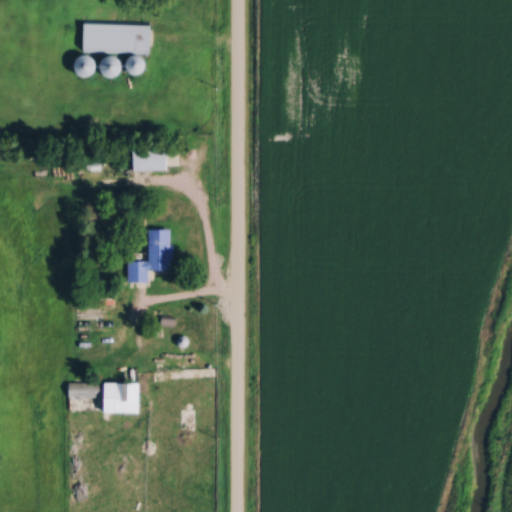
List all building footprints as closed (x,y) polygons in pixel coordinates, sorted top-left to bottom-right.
[(151,24),(83,22),(82,50),(125,52),(124,55),(103,54),(102,76),(123,77),(123,73),(145,74),(145,52),(150,53),(151,24)] [(79,55),(79,74),(94,74),(94,55),(79,55)] [(168,169),(168,146),(133,146),(133,169),(168,169)] [(172,227),(149,227),(150,258),(128,259),(128,280),(148,280),(148,267),(173,267),(172,227)] [(136,412),(136,402),(131,402),(131,382),(68,382),(68,398),(107,398),(107,411),(136,412)]
